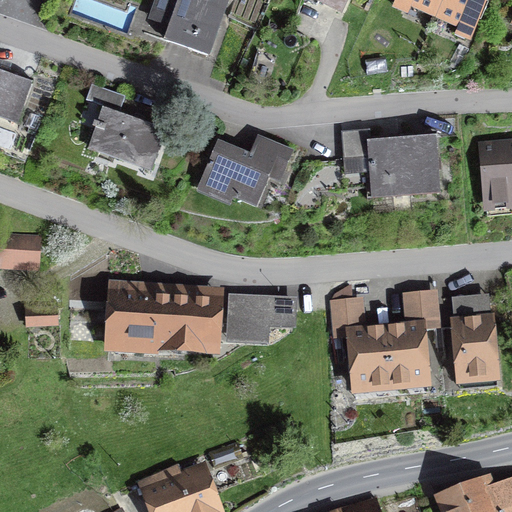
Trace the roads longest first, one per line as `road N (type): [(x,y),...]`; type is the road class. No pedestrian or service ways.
road 1 (residential): [(0,28),(267,115),(511,100)]
road 2 (residential): [(0,186),(246,269),(511,258)]
road 3 (secondary): [(511,446),(348,479),(267,511)]
